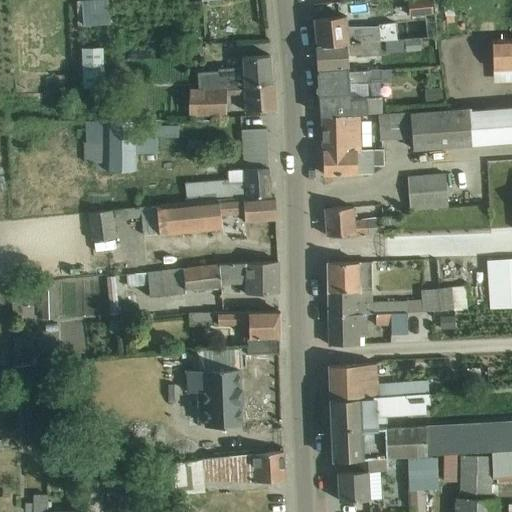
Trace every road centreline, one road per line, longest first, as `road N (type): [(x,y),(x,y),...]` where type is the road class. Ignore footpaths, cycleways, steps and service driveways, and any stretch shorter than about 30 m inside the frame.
road 1 (tertiary): [(304,511),(283,0)]
road 2 (unknown): [(299,348),(511,340)]
